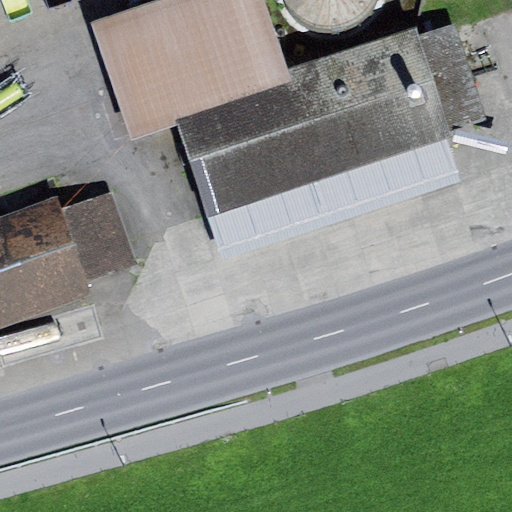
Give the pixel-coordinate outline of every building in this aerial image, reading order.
[(154,0),(95,21),(134,135),(175,116),(294,78),(266,0),(154,0)] [(285,0),(291,9),(302,19),(317,26),(333,28),(349,24),(363,16),(374,3),(374,0),(285,0)] [(457,27),(423,38),(451,127),(485,117),(457,27)] [(294,78),(175,116),(212,238),(423,175),(462,161),(451,127),(423,38),(294,78)] [(423,175),(212,238),(220,263),(431,201),(423,175)] [(0,330),(95,300),(89,281),(137,266),(113,192),(62,208),(58,196),(0,214),(0,330)]
